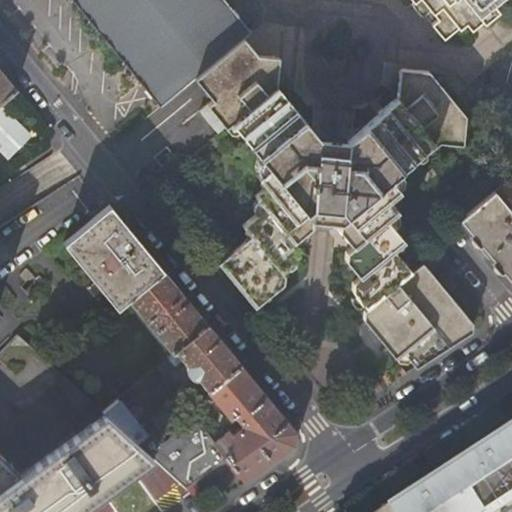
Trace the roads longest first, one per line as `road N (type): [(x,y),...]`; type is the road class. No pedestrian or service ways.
road 1 (residential): [(0,38),(337,451)]
road 2 (secondary): [(511,334),(337,451)]
road 3 (secondary): [(360,478),(511,382)]
